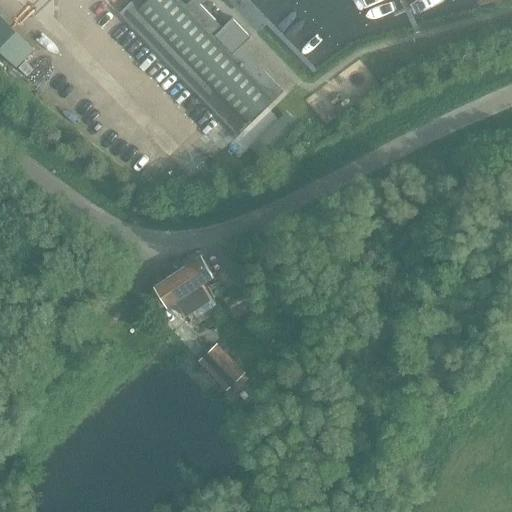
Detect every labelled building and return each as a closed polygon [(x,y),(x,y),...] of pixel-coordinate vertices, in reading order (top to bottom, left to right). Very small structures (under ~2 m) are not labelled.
[(147,0),(138,9),(131,2),(119,13),(220,117),(238,135),(243,130),(283,92),(240,48),(250,38),(232,19),(222,28),(194,0),(147,0)] [(0,10),(0,47),(18,65),(37,46),(0,10)] [(287,115),(252,142),(261,155),(297,128),(287,115)] [(199,281),(208,275),(197,257),(154,283),(166,302),(169,300),(172,306),(176,303),(181,311),(207,294),(199,281)] [(244,290),(226,298),(230,306),(248,297),(244,290)] [(225,385),(243,368),(216,341),(199,358),(225,385)]
